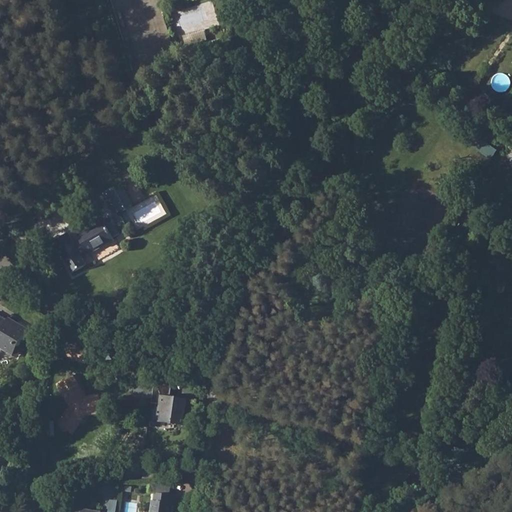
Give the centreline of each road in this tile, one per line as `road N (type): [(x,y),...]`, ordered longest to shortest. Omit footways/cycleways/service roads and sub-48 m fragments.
road 1 (unclassified): [(219,408),(278,240),(450,0)]
road 2 (residential): [(219,408),(220,379),(81,323),(0,271)]
